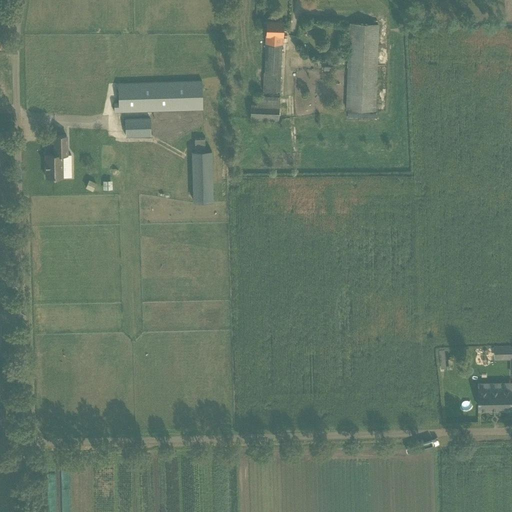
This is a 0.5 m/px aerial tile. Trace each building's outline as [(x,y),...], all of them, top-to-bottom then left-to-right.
[(283,21),(266,21),(266,42),(262,42),(262,58),(266,58),(265,92),(280,92),(283,21)] [(379,25),(378,25),(350,23),(345,108),(345,110),(375,111),(379,25)] [(124,112),(151,111),(203,110),(202,80),(117,83),(118,102),(114,102),(114,112),(124,112)] [(250,103),(250,119),(278,121),(279,97),(257,96),(257,104),(250,103)] [(151,135),(150,118),(125,119),(125,137),(151,135)] [(45,155),(46,177),(62,177),(62,155),(67,155),(66,135),(54,136),(55,154),(45,155)] [(190,138),(192,202),(213,201),(211,150),(204,150),(204,138),(190,138)] [(496,390),(479,391),(480,409),(511,408),(511,390),(507,390),(507,386),(496,386),(496,390)]
